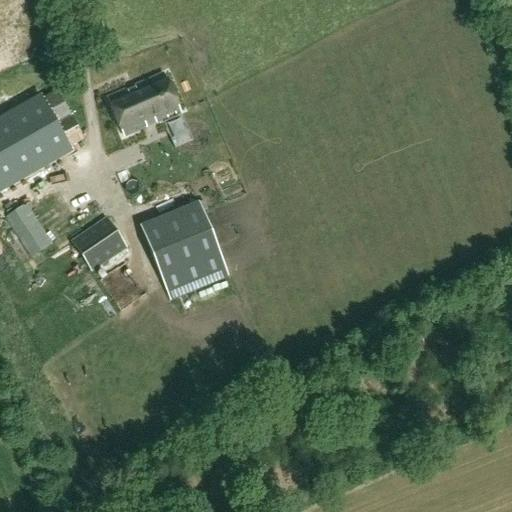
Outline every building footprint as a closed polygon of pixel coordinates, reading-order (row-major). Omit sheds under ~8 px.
[(163,75),(108,99),(123,135),(179,112),(163,75)] [(0,186),(84,138),(57,90),(0,123),(0,186)] [(140,209),(199,182),(184,148),(125,175),(140,209)] [(170,300),(229,276),(198,201),(139,226),(170,300)] [(131,254),(126,247),(106,218),(71,242),(91,271),(117,253),(123,261),(131,254)]
